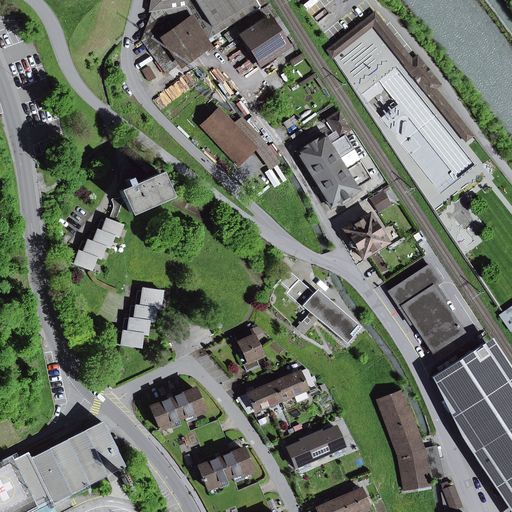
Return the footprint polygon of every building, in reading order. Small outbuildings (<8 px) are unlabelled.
[(151,0),(149,12),(148,13),(152,12),(186,6),(190,13),(207,40),(260,7),(255,0),(151,0)] [(142,40),(165,72),(178,62),(160,34),(190,13),(186,6),(152,12),(142,40)] [(229,41),(240,35),(267,17),(262,10),(249,18),(248,17),(224,35),(229,41)] [(160,34),(178,62),(180,65),(209,44),(207,40),(190,13),(160,34)] [(373,25),(465,142),(472,136),(435,89),(440,85),(417,56),(412,60),(374,13),(335,44),(327,50),(332,58),(373,25)] [(286,47),(267,17),(240,35),(249,50),(259,64),(270,57),(286,47)] [(358,41),(338,56),(343,63),(363,48),(358,41)] [(260,70),(273,61),(270,57),(259,64),(249,50),(247,51),(260,70)] [(375,60),(365,67),(372,77),(382,70),(375,60)] [(149,67),(142,70),(148,81),(155,78),(149,67)] [(238,162),(253,148),(218,110),(203,125),(238,162)] [(351,129),(339,111),(326,119),(333,129),(338,137),(351,129)] [(293,116),(283,123),(287,129),(298,122),(293,116)] [(242,118),(234,124),(257,146),(271,168),(283,164),(260,138),(242,118)] [(338,137),(333,129),(325,134),(345,167),(353,162),(338,137)] [(297,151),(330,207),(358,190),(345,167),(325,134),(297,151)] [(160,174),(133,186),(128,188),(120,191),(122,197),(124,202),(129,212),(169,195),(160,174)] [(391,204),(383,191),(370,199),(378,212),(391,204)] [(115,222),(124,202),(122,197),(118,198),(112,199),(113,204),(113,209),(109,220),(115,222)] [(207,212),(202,210),(205,204),(194,198),(190,205),(206,214),(207,212)] [(362,258),(386,243),(369,214),(344,230),(351,241),(349,242),(349,245),(350,247),(353,248),(355,247),(362,258)] [(116,237),(121,225),(115,222),(109,220),(106,219),(105,222),(103,226),(101,231),(97,229),(96,232),(94,237),(92,242),(88,240),(87,240),(86,243),(84,247),(82,252),(78,251),(77,254),(75,259),(73,264),(90,270),(94,258),(99,259),(103,247),(107,248),(112,236),(116,237)] [(88,240),(92,242),(94,237),(96,232),(91,231),(88,240)] [(402,307),(432,353),(463,332),(433,287),(440,282),(429,265),(388,292),(399,309),(402,307)] [(317,319),(302,306),(313,293),(288,271),(280,281),(290,290),(287,293),(298,302),(294,307),(313,324),(317,319)] [(157,309),(160,291),(142,289),(142,292),(141,299),(140,306),(135,306),(135,307),(134,313),(133,319),(129,318),(129,319),(128,326),(127,332),(122,331),(122,332),(121,339),(120,345),(138,347),(140,334),(145,335),(146,321),(151,322),(153,308),(157,309)] [(317,319),(345,344),(360,327),(316,290),(313,293),(302,306),(317,319)] [(511,305),(499,315),(510,331),(511,330),(511,329),(511,305)] [(238,343),(242,351),(246,362),(247,363),(256,358),(262,355),(250,330),(239,335),(242,341),(238,343)] [(511,390),(511,369),(491,338),(482,345),(511,390)] [(506,492),(511,500),(511,390),(482,345),(432,377),(491,468),(485,472),(500,496),(506,492)] [(256,358),(247,363),(243,365),(246,371),(259,365),(256,358)] [(308,370),(299,374),(306,389),(308,388),(314,385),(308,370)] [(306,389),(299,374),(298,372),(291,375),(290,372),(284,374),(285,378),(293,395),(306,389)] [(273,383),(280,400),(293,395),(285,378),(284,374),(278,377),(279,380),(273,383)] [(260,388),(267,405),(280,400),(273,383),(266,386),(265,382),(259,385),(260,388)] [(254,391),(247,394),(254,411),(267,405),(260,388),(259,385),(253,388),(254,391)] [(192,413),(193,416),(203,411),(194,389),(150,407),(160,430),(169,426),(170,425),(169,423),(177,419),(184,416),(192,413)] [(429,487),(427,480),(431,479),(426,448),(422,449),(400,391),(377,400),(398,456),(404,491),(429,487)] [(254,411),(247,394),(238,399),(247,414),(254,411)] [(186,422),(194,419),(193,416),(192,413),(184,416),(186,422)] [(170,428),(179,425),(177,419),(169,423),(170,425),(169,426),(170,428)] [(124,467),(116,452),(101,422),(30,459),(32,462),(51,500),(53,503),(115,471),(124,467)] [(287,448),(295,467),(296,467),(308,462),(330,452),(341,447),(343,447),(334,428),(321,433),(320,432),(313,435),(300,440),(300,442),(287,448)] [(145,468),(147,466),(128,446),(126,447),(145,468)] [(126,447),(116,452),(124,467),(115,471),(130,501),(139,508),(141,511),(150,511),(155,510),(148,497),(160,492),(147,466),(145,468),(126,447)] [(330,452),(332,457),(344,452),(341,447),(330,452)] [(441,477),(435,447),(426,448),(431,479),(436,478),(441,477)] [(240,473),(241,475),(251,471),(242,449),(198,466),(203,479),(201,479),(202,482),(204,481),(207,489),(217,485),(218,485),(217,482),(225,479),(232,476),(240,473)] [(0,478),(32,462),(30,459),(27,453),(13,460),(10,456),(0,460),(0,478)] [(0,511),(27,511),(40,506),(50,501),(51,500),(32,462),(0,478),(0,511)] [(296,467),(298,472),(310,467),(308,462),(296,467)] [(234,482),(242,479),(241,475),(240,473),(232,476),(234,482)] [(218,488),(227,484),(225,479),(217,482),(218,485),(217,485),(218,488)] [(443,489),(452,486),(450,481),(442,484),(443,489)] [(461,507),(452,486),(443,489),(451,511),(461,507)] [(353,493),(352,490),(344,493),(346,496),(352,511),(354,511),(368,506),(361,489),(353,493)] [(155,510),(165,505),(160,492),(148,497),(155,510)] [(331,502),(335,511),(352,511),(346,496),(344,493),(337,496),(338,499),(331,502)] [(56,511),(50,501),(40,506),(27,511),(56,511)] [(316,509),(315,509),(316,511),(335,511),(331,502),(323,505),(322,502),(315,506),(316,509)]
